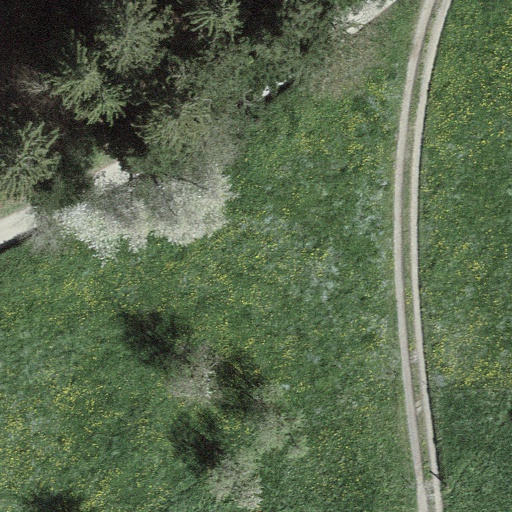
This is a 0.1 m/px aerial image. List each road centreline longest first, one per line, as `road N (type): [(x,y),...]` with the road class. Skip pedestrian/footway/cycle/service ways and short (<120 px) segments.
road 1 (track): [(431,511),(404,186),(437,0)]
road 2 (track): [(366,0),(265,77),(91,184),(0,226)]
